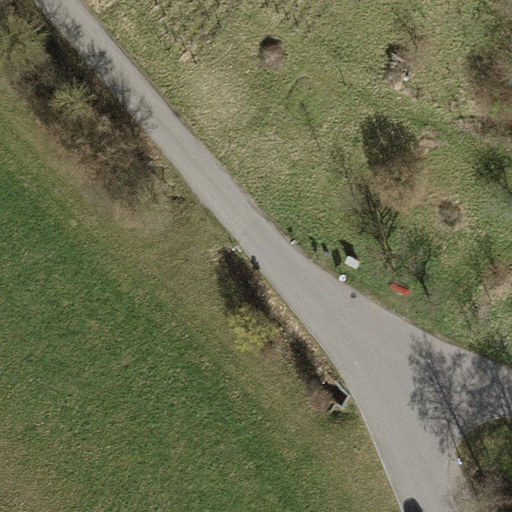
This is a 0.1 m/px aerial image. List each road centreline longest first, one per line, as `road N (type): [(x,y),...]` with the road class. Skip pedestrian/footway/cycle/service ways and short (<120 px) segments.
road 1 (unclassified): [(60,0),(396,382)]
road 2 (residential): [(396,382),(446,511)]
